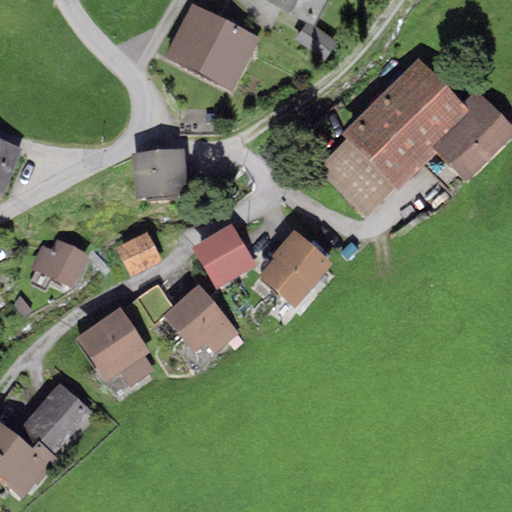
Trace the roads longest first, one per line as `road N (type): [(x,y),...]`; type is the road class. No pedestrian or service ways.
road 1 (residential): [(68,0),(103,51),(134,76),(145,105),(146,131),(98,162)]
road 2 (track): [(397,0),(344,68),(244,145)]
